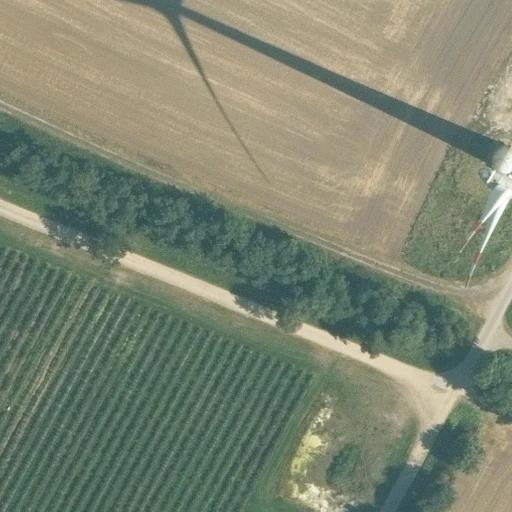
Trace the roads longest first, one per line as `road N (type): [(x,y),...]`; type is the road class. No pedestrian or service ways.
road 1 (track): [(511,395),(471,359),(0,175)]
road 2 (track): [(511,290),(387,511)]
